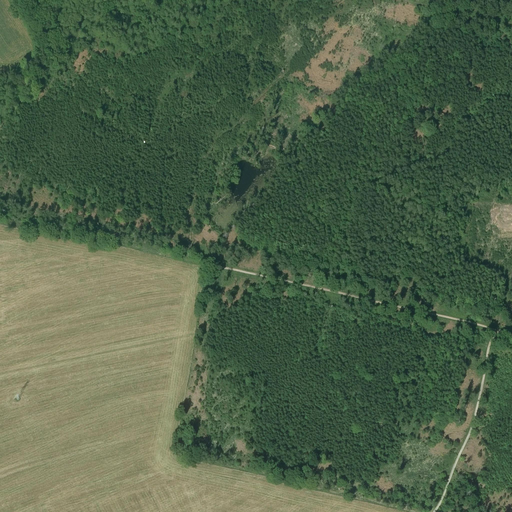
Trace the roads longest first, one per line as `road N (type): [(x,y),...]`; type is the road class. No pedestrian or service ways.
road 1 (track): [(493,330),(219,266)]
road 2 (track): [(219,266),(188,244),(28,208)]
road 3 (track): [(432,511),(468,440),(493,330)]
road 4 (track): [(426,511),(248,472)]
